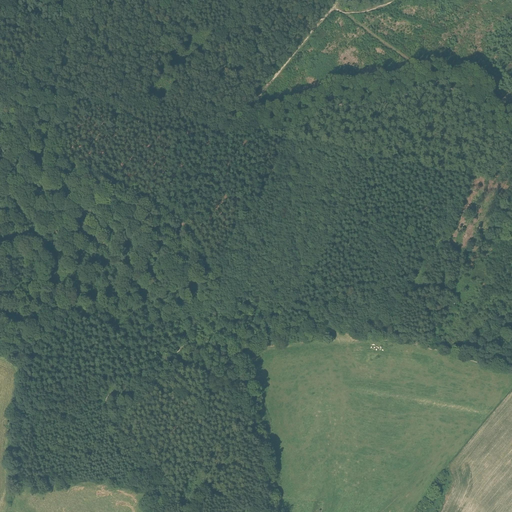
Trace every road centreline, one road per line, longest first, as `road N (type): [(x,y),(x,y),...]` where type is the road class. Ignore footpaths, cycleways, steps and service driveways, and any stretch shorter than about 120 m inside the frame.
road 1 (track): [(169,511),(105,393),(135,380),(199,329),(207,281),(228,233),(268,187),(281,129)]
road 2 (track): [(0,186),(10,230),(42,283),(124,326),(129,350),(107,390)]
road 3 (track): [(0,34),(41,85),(149,125),(226,136)]
road 4 (track): [(182,344),(254,339),(339,296),(398,290)]
road 5 (track): [(334,6),(226,136)]
road 6 (track): [(281,129),(328,105),(369,104),(438,82)]
